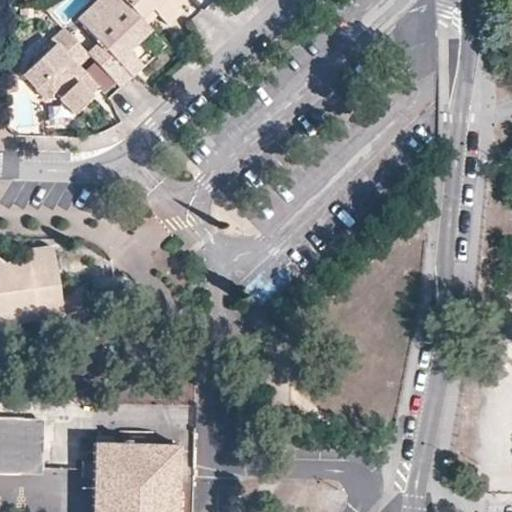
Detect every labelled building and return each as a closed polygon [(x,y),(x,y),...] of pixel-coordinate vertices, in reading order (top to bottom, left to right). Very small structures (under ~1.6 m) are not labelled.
[(89,58),(119,90),(132,78),(122,68),(134,58),(130,53),(151,32),(149,30),(144,25),(121,0),(98,0),(80,17),(102,40),(109,48),(87,55),(89,58)] [(174,14),(188,0),(121,0),(144,25),(153,16),(158,21),(170,33),(181,22),(174,14)] [(149,30),(158,21),(153,16),(144,25),(149,30)] [(82,51),(63,30),(51,42),(54,46),(20,78),(42,102),(61,102),(73,115),(92,99),(88,95),(78,84),(78,68),(71,61),(82,51)] [(102,40),(87,55),(109,48),(102,40)] [(71,61),(78,68),(89,58),(87,55),(82,51),(71,61)] [(122,68),(132,78),(143,68),(134,58),(122,68)] [(78,84),(88,95),(85,77),(78,68),(78,84)] [(0,314),(37,310),(38,319),(48,327),(57,325),(63,314),(83,312),(79,287),(60,290),(53,247),(28,250),(29,260),(4,264),(0,260),(0,314)] [(88,260),(69,262),(72,283),(91,281),(88,260)] [(37,310),(0,314),(0,324),(38,319),(37,310)] [(0,469),(48,470),(49,423),(0,421),(0,469)] [(82,465),(81,436),(67,437),(68,466),(82,465)] [(176,511),(178,446),(93,443),(90,511),(176,511)]
